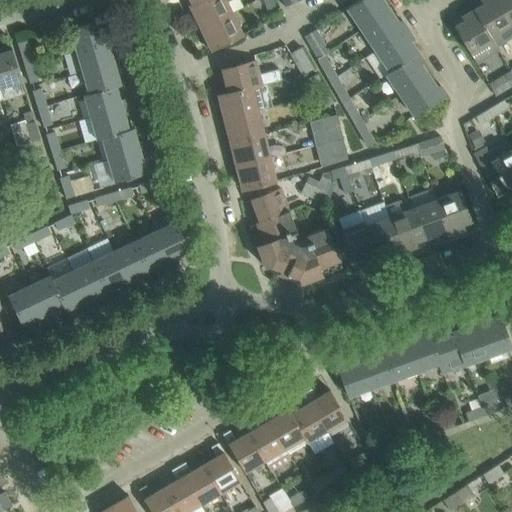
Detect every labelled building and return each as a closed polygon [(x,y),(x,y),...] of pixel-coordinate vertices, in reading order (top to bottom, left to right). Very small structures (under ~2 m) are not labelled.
[(203,0),(192,6),(191,5),(189,6),(201,29),(232,13),(226,2),(230,0),(203,0)] [(277,10),(272,0),(263,0),(269,13),(277,10)] [(358,0),(347,8),(361,29),(389,9),(382,0),(358,0)] [(480,0),(483,4),(474,9),(491,38),(511,25),(511,23),(497,0),(480,0)] [(511,0),(497,0),(511,23),(511,0)] [(389,9),(361,29),(375,50),(407,29),(401,20),(398,22),(389,9)] [(454,26),(471,54),(476,63),(499,50),(491,38),(474,9),(461,17),(463,21),(454,26)] [(232,13),(201,29),(211,50),(242,34),(232,13)] [(112,15),(70,28),(76,50),(108,41),(104,26),(114,23),(112,15)] [(407,29),(375,50),(389,71),(386,74),(418,52),(410,40),(413,38),(407,29)] [(316,30),(304,36),(317,59),(329,52),(316,30)] [(27,40),(18,43),(25,65),(33,62),(27,40)] [(108,41),(76,50),(82,72),(125,60),(123,52),(112,55),(108,41)] [(301,48),(291,54),(303,75),(313,68),(301,48)] [(0,88),(22,82),(12,50),(0,53),(0,88)] [(329,52),(317,59),(330,81),(336,76),(324,55),(329,52)] [(418,52),(386,74),(400,95),(428,76),(420,63),(424,61),(418,52)] [(125,60),(82,72),(89,94),(84,95),(85,96),(116,87),(121,85),(117,70),(127,67),(125,60)] [(282,80),(279,69),(259,74),(256,61),(222,69),(228,93),(251,87),(251,88),(252,88),(266,84),(282,80)] [(33,62),(25,65),(30,83),(39,80),(33,62)] [(336,76),(330,81),(342,103),(349,99),(340,84),(352,77),(347,69),(336,76)] [(511,73),(510,71),(489,84),(496,96),(511,85),(511,73)] [(325,89),(317,74),(310,78),(318,93),(325,89)] [(428,76),(400,95),(414,116),(446,94),(440,85),(436,87),(428,76)] [(273,108),(266,84),(252,88),(251,88),(251,87),(228,93),(218,95),(224,120),(258,111),(273,108)] [(116,87),(85,96),(91,117),(133,105),(130,97),(120,100),(116,87)] [(41,88),(34,90),(32,91),(38,108),(47,106),(41,88)] [(325,89),(318,93),(327,107),(334,103),(325,89)] [(349,99),(342,103),(355,126),(362,121),(349,99)] [(504,100),(490,108),(494,114),(508,106),(504,100)] [(135,113),(133,105),(91,117),(97,138),(128,129),(124,116),(135,113)] [(47,106),(38,108),(44,127),(52,124),(47,106)] [(475,117),(476,118),(479,123),(494,114),(490,108),(475,117)] [(258,111),(224,120),(230,143),(264,134),(258,111)] [(10,124),(12,128),(17,146),(40,139),(34,121),(26,123),(25,119),(10,124)] [(362,121),(355,126),(367,147),(374,143),(362,121)] [(330,124),(331,128),(323,132),(325,142),(334,140),(334,141),(343,138),(338,122),(330,124)] [(133,128),(128,129),(97,138),(98,140),(102,139),(108,159),(150,147),(148,139),(138,142),(133,128)] [(478,131),(469,136),(475,148),(484,143),(478,131)] [(54,132),(47,134),(46,134),(52,153),(60,151),(54,132)] [(264,134),(230,143),(236,166),(270,157),(264,134)] [(441,137),(417,144),(421,156),(422,156),(423,158),(445,151),(441,137)] [(9,138),(0,140),(0,150),(12,147),(9,138)] [(343,138),(334,141),(338,157),(347,155),(343,138)] [(417,144),(392,152),(395,160),(408,156),(408,158),(419,154),(419,157),(421,156),(417,144)] [(150,147),(108,159),(115,182),(146,173),(142,158),(153,155),(150,147)] [(493,161),(485,147),(473,153),(495,193),(506,187),(511,197),(511,186),(497,159),(493,161)] [(511,150),(497,159),(511,186),(511,150)] [(60,151),(52,153),(57,171),(65,168),(60,151)] [(379,156),(368,160),(371,167),(395,160),(392,152),(379,156)] [(270,157),(236,166),(242,189),(276,181),(270,157)] [(368,160),(344,167),(347,175),(360,170),(371,167),(368,160)] [(323,174),(321,177),(330,181),(331,180),(347,175),(344,167),(323,174)] [(66,199),(93,190),(89,177),(70,183),(68,176),(59,178),(66,199)] [(308,196),(308,195),(315,180),(307,177),(300,193),(308,196)] [(315,180),(308,195),(317,199),(319,195),(323,197),(330,181),(321,177),(319,182),(315,180)] [(156,179),(138,185),(141,193),(158,188),(156,179)] [(130,188),(111,193),(115,201),(133,196),(130,188)] [(251,199),(260,221),(260,222),(290,212),(281,188),(251,199)] [(460,190),(437,199),(450,234),(465,229),(463,224),(472,221),(460,190)] [(94,198),(95,199),(97,206),(115,201),(111,193),(94,198)] [(400,199),(385,205),(403,252),(417,246),(416,242),(425,238),(413,208),(405,211),(400,199)] [(437,199),(413,208),(425,238),(433,235),(434,240),(450,234),(437,199)] [(68,206),(70,214),(89,209),(87,200),(68,206)] [(389,217),(366,225),(377,256),(385,253),(387,258),(403,252),(385,205),(384,205),(389,217)] [(260,222),(260,221),(256,223),(264,243),(257,246),(265,267),(272,264),(298,276),(300,283),(321,275),(319,268),(339,260),(327,228),(300,238),(290,212),(260,222)] [(54,222),(54,223),(58,231),(75,223),(70,214),(54,222)] [(176,221),(155,231),(174,271),(181,268),(176,257),(190,251),(176,221)] [(340,231),(344,242),(351,261),(360,257),(362,262),(377,256),(366,225),(365,221),(340,231)] [(46,226),(30,234),(34,242),(50,234),(46,226)] [(155,231),(134,241),(148,271),(162,265),(166,274),(174,271),(155,231)] [(13,242),(13,243),(17,250),(34,242),(30,234),(13,242)] [(134,241),(113,251),(132,291),(140,287),(135,277),(148,271),(134,241)] [(0,247),(0,257),(9,253),(5,245),(0,247)] [(113,251),(93,260),(107,291),(120,284),(125,294),(132,291),(113,251)] [(93,260),(72,270),(91,310),(99,307),(94,297),(107,291),(93,260)] [(50,276),(49,276),(63,306),(65,310),(79,304),(84,314),(91,310),(72,270),(52,280),(50,276)] [(49,276),(29,286),(48,325),(55,321),(50,312),(63,306),(49,276)] [(8,296),(14,307),(22,325),(36,319),(41,328),(48,325),(29,286),(8,296)] [(499,315),(476,323),(488,356),(511,348),(499,315)] [(453,332),(454,335),(465,365),(488,356),(476,323),(453,332)] [(428,330),(405,338),(417,371),(439,363),(442,373),(444,373),(433,343),(428,330)] [(454,335),(433,343),(444,373),(465,365),(454,335)] [(405,338),(382,346),(394,379),(417,371),(405,338)] [(382,346),(359,355),(371,388),(394,379),(382,346)] [(337,363),(343,382),(349,396),(371,388),(359,355),(337,363)] [(312,388),(305,392),(328,431),(348,419),(330,390),(317,398),(312,388)] [(303,406),(291,413),(308,442),(308,443),(328,431),(305,392),(298,396),(303,406)] [(511,392),(503,395),(506,405),(507,408),(511,406),(511,392)] [(465,413),(468,420),(468,422),(483,417),(477,398),(468,402),(471,411),(465,413)] [(491,404),(480,408),(483,417),(500,411),(499,408),(497,402),(491,404)] [(269,407),(263,410),(289,454),(308,442),(291,413),(288,409),(275,416),(269,407)] [(261,424),(250,431),(267,461),(272,470),(291,458),(289,454),(263,410),(256,415),(261,424)] [(417,423),(420,430),(423,438),(439,432),(434,417),(417,423)] [(434,417),(439,432),(455,426),(452,419),(436,424),(434,417)] [(230,430),(223,434),(246,473),(267,461),(250,431),(236,439),(230,430)] [(407,435),(390,441),(393,449),(409,443),(407,435)] [(375,447),(378,454),(393,449),(390,441),(375,447)] [(216,457),(204,464),(221,492),(241,481),(218,443),(211,447),(216,457)] [(350,462),(354,468),(355,469),(371,459),(367,451),(350,462)] [(185,462),(179,466),(201,504),(221,492),(204,464),(191,471),(185,462)] [(497,464),(482,474),(488,484),(504,474),(497,464)] [(177,480),(165,487),(179,511),(186,511),(201,504),(179,466),(171,470),(177,480)] [(343,466),(327,476),(332,483),(348,474),(343,466)] [(311,486),(315,493),(316,494),(332,483),(327,476),(311,486)] [(467,484),(455,492),(462,503),(474,495),(467,484)] [(139,489),(151,511),(179,511),(165,487),(152,494),(146,485),(139,489)] [(290,499),(291,502),(294,507),(309,498),(304,490),(290,499)] [(0,503),(8,499),(5,492),(0,493),(0,503)] [(455,492),(443,500),(450,511),(462,503),(455,492)] [(138,511),(128,495),(99,511),(138,511)] [(270,499),(264,502),(269,511),(280,511),(272,497),(270,499)] [(12,506),(8,499),(0,503),(0,511),(2,511),(12,506)]
